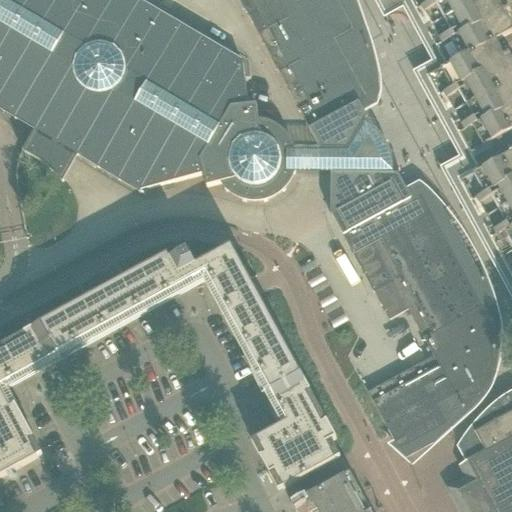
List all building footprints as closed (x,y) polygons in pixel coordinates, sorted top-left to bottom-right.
[(0,0),(0,103),(148,190),(203,176),(207,188),(220,185),(221,186),(224,190),(228,194),(234,199),(241,202),(248,203),(255,204),(262,203),(269,202),(273,200),(282,194),(290,185),(292,181),(295,174),(296,164),(296,161),(295,154),(293,147),(290,140),(283,132),(282,131),(272,125),(268,123),(265,123),(263,122),(258,121),(256,106),(248,107),(243,65),(132,0),(0,0)] [(338,0),(239,0),(310,129),(309,130),(320,151),(347,151),(361,128),(360,128),(351,110),(360,106),(359,105),(369,100),(338,43),(357,32),(338,0)] [(511,0),(393,0),(411,0),(418,11),(422,9),(442,46),(438,48),(448,67),(429,78),(439,98),(445,95),(465,132),(460,135),(471,154),(511,132),(511,36),(511,35),(511,34),(511,27),(511,25),(511,24),(511,0)] [(40,163),(54,141),(36,130),(22,153),(40,163)] [(511,154),(467,179),(497,237),(493,240),(511,275),(511,154)] [(387,177),(387,175),(331,175),(330,215),(343,237),(389,321),(408,311),(434,358),(367,394),(393,440),(399,452),(448,426),(437,407),(475,386),(489,365),(494,351),(495,350),(493,327),(420,193),(410,197),(401,207),(387,177)] [(336,441),(232,249),(231,248),(196,268),(188,253),(172,262),(169,257),(0,348),(0,388),(202,279),(201,277),(205,274),(287,424),(256,441),(265,457),(260,459),(270,477),(275,474),(283,490),(336,462),(327,446),(336,441)] [(16,407),(11,410),(2,394),(0,394),(0,479),(38,459),(29,443),(34,441),(16,407)] [(486,454),(511,439),(511,413),(475,434),(486,454)] [(511,511),(511,439),(486,454),(468,464),(478,481),(457,492),(467,511),(511,511)] [(362,511),(353,494),(334,483),(292,506),(295,511),(362,511)]
